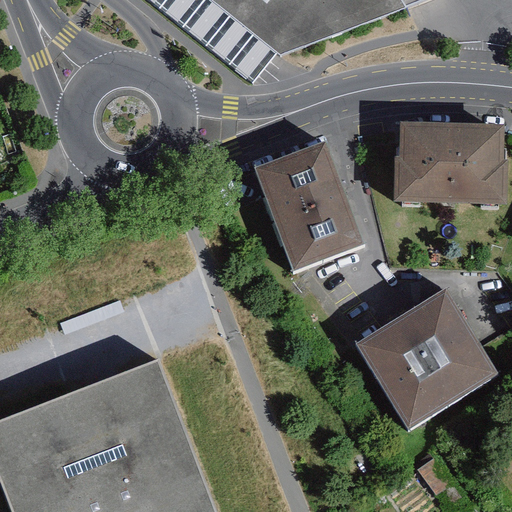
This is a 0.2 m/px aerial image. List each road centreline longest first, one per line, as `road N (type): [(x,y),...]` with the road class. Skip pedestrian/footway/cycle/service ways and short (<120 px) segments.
road 1 (tertiary): [(180,128),(230,129),(393,84),(511,86)]
road 2 (tertiary): [(180,128),(173,93),(146,71),(112,70),(84,91)]
road 3 (residential): [(98,163),(66,205),(0,230)]
